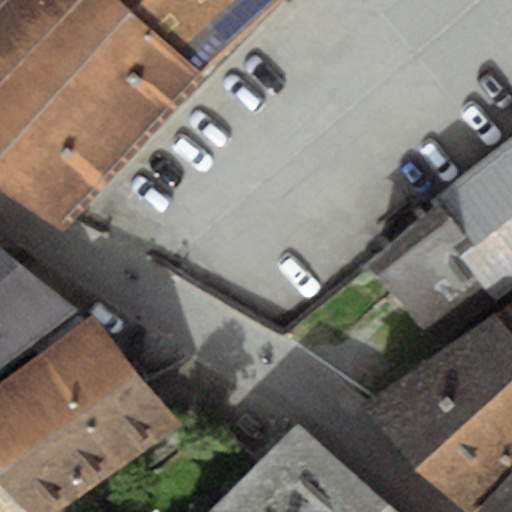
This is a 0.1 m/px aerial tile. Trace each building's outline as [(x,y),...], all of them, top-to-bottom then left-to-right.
[(0,154),(136,5),(130,0),(2,0),(0,3),(0,154)] [(130,0),(136,5),(209,71),(281,0),(130,0)] [(136,5),(0,154),(0,180),(63,226),(211,73),(209,71),(136,5)] [(511,284),(511,138),(433,202),(437,207),(370,264),(434,345),(511,284)] [(0,373),(82,311),(0,246),(0,373)] [(511,324),(511,300),(500,309),(511,324)] [(359,407),(468,511),(469,511),(511,463),(511,324),(500,309),(359,407)] [(0,481),(29,511),(49,511),(180,425),(93,315),(0,385),(0,481)] [(397,511),(297,422),(211,511),(397,511)] [(511,511),(511,474),(477,511),(511,511)] [(0,511),(29,511),(0,481),(0,511)]
